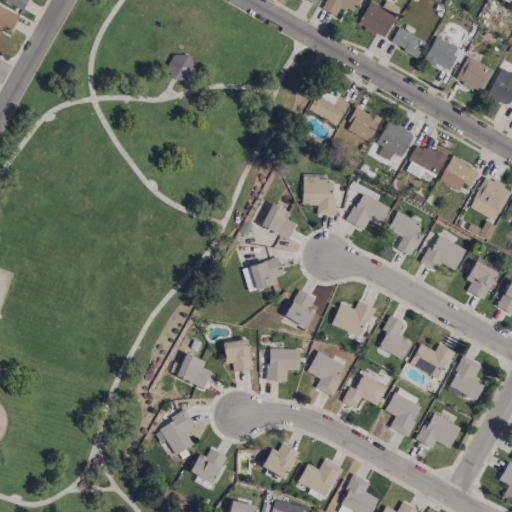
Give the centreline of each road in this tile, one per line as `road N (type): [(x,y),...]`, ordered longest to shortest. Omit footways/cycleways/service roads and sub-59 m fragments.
road 1 (residential): [(511,154),(237,0)]
road 2 (residential): [(474,511),(302,421),(241,417)]
road 3 (residential): [(327,258),(366,269),(511,348)]
road 4 (residential): [(66,0),(0,123)]
road 5 (residential): [(454,501),(511,390)]
